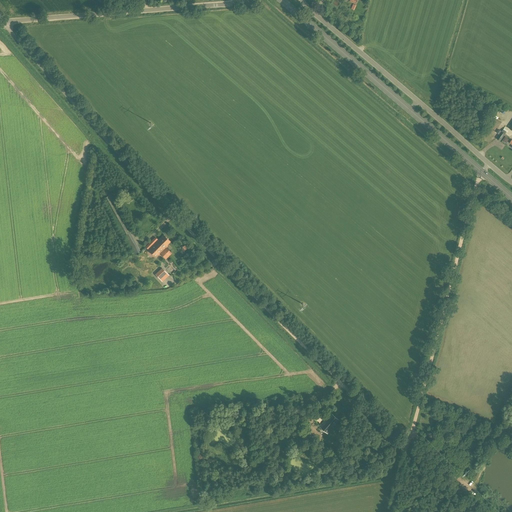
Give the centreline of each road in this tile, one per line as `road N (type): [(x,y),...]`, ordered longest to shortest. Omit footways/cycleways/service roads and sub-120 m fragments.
road 1 (track): [(406,447),(194,236),(3,24)]
road 2 (primary): [(511,198),(281,0)]
road 3 (unclassified): [(511,182),(303,0)]
road 4 (unclassified): [(0,24),(241,0)]
